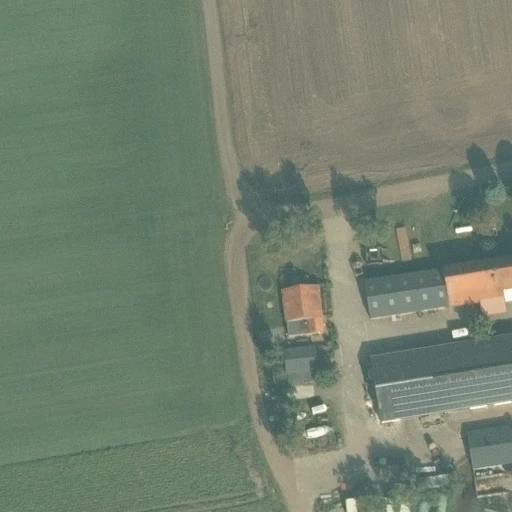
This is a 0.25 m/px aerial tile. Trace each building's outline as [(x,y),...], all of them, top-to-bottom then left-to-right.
[(511,261),(365,284),(370,321),(479,304),(482,320),(507,316),(505,304),(511,302),(511,261)] [(283,292),(288,339),(323,335),(318,288),(283,292)] [(511,335),(370,360),(381,425),(511,403),(511,335)] [(283,351),(287,388),(304,387),(304,382),(318,381),(314,348),(283,351)] [(511,427),(468,433),(473,473),(511,467),(511,427)]
